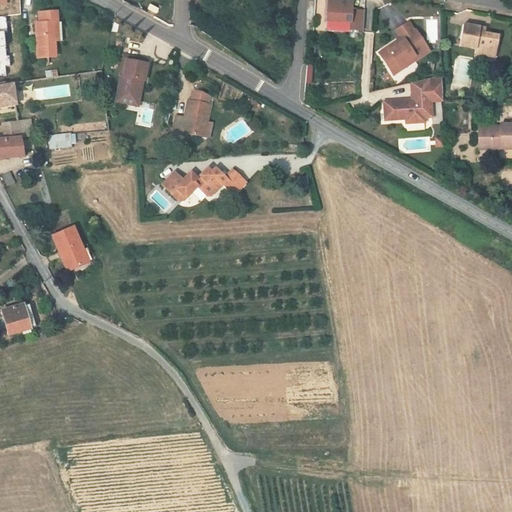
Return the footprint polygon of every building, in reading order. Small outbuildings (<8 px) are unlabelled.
[(155,0),(150,0),(145,11),(153,16),(160,2),(155,0)] [(351,10),(351,1),(324,1),(324,32),(363,32),(363,10),(351,10)] [(400,33),(381,45),(391,61),(398,56),(400,60),(415,50),(417,53),(431,44),(418,22),(417,23),(411,14),(400,21),(405,29),(400,33)] [(490,18),(480,16),(471,14),(467,35),(486,39),(484,45),(504,50),(508,28),(489,23),(490,18)] [(39,28),(41,62),(58,61),(57,44),(65,44),(64,26),(60,26),(59,16),(42,17),(42,27),(39,28)] [(398,56),(391,61),(394,67),(417,53),(415,50),(400,60),(398,56)] [(149,57),(128,52),(124,70),(122,70),(116,95),(139,100),(149,57)] [(390,95),(390,113),(411,113),(411,117),(429,117),(429,112),(429,104),(437,104),(437,96),(448,96),(448,72),(436,74),(418,77),(418,94),(412,95),(390,95)] [(0,114),(17,113),(14,97),(23,97),(21,90),(7,91),(7,87),(0,87),(0,114)] [(181,119),(173,116),(167,135),(176,139),(179,130),(196,136),(204,139),(208,124),(204,122),(208,108),(204,107),(207,99),(201,94),(192,91),(189,102),(186,100),(181,119)] [(509,137),(509,144),(511,143),(511,119),(509,119),(509,123),(488,122),(487,137),(509,137)] [(1,125),(4,143),(20,144),(20,141),(28,141),(26,127),(17,128),(17,124),(1,125)] [(49,147),(75,146),(74,134),(49,135),(49,147)] [(20,144),(4,143),(0,143),(0,163),(22,162),(20,144)] [(175,201),(180,201),(194,187),(204,197),(208,197),(219,185),(229,195),(232,194),(242,184),(230,171),(222,179),(212,169),(208,173),(205,169),(195,179),(188,173),(180,181),(172,172),(159,185),(175,201)] [(50,237),(65,274),(86,265),(72,230),(50,237)] [(0,313),(0,322),(5,337),(27,331),(20,308),(0,313)]
